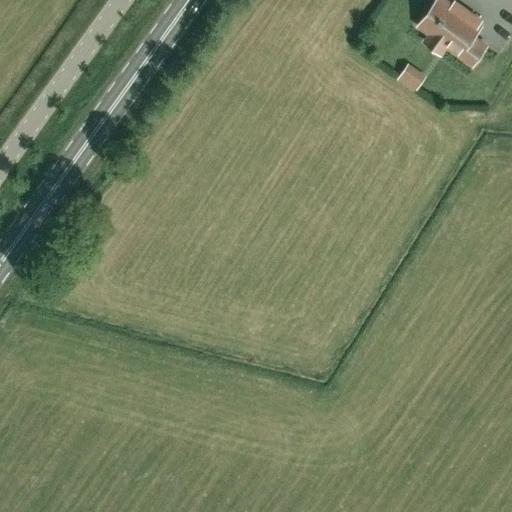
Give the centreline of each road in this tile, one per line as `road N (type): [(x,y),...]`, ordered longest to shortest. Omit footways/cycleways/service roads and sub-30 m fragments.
road 1 (primary): [(0,269),(192,0)]
road 2 (unclassified): [(0,169),(123,0)]
